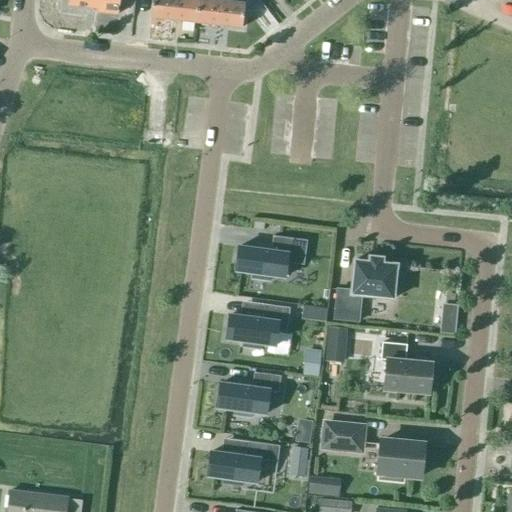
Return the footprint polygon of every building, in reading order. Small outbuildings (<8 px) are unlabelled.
[(67,0),(67,6),(94,9),(94,0),(67,0)] [(119,0),(94,0),(94,9),(96,9),(96,12),(118,14),(119,0)] [(151,0),(149,18),(173,20),(174,0),(151,0)] [(174,0),(173,20),(195,23),(197,0),(174,0)] [(213,0),(213,1),(206,0),(197,0),(195,23),(218,25),(220,0),(213,0)] [(220,0),(218,25),(241,28),(244,4),(228,2),(227,0),(220,0)] [(252,232),(262,233),(263,226),(253,225),(252,232)] [(256,254),(238,252),(234,276),(252,279),(251,284),(269,286),(270,281),(284,283),(286,268),(303,270),(306,246),(274,241),(273,251),(256,248),(256,254)] [(336,290),(333,319),(357,322),(360,296),(389,299),(392,300),(392,296),(392,292),(397,292),(399,273),(394,273),(395,268),(396,265),(353,261),(352,264),(353,264),(350,291),(336,290)] [(302,306),(300,318),(325,322),(326,309),(302,306)] [(272,315),(262,314),(261,323),(246,322),(246,327),(228,325),(224,349),(242,352),(242,357),(259,360),(260,354),(274,356),(277,332),(286,334),(288,317),(278,316),(272,315)] [(324,362),(342,363),(346,329),(327,327),(324,362)] [(350,351),(349,354),(368,356),(369,341),(351,339),(350,351)] [(405,358),(406,345),(381,343),(380,360),(386,360),(383,390),(428,394),(431,364),(408,362),(405,358)] [(243,387),(219,383),(216,407),(234,410),(233,415),(250,417),(250,412),(265,414),(268,391),(277,392),(280,376),(254,373),(253,373),(255,374),(254,383),(242,382),(244,383),(243,387)] [(286,433),(300,436),(303,417),(288,414),(286,433)] [(362,455),(365,425),(321,421),(318,451),(362,455)] [(234,455),(209,452),(206,476),(224,479),(224,483),(240,486),(241,481),(256,483),(259,460),(277,462),(279,446),(270,445),(270,444),(244,441),(244,442),(246,442),(245,452),(232,450),(232,451),(234,451),(234,455)] [(379,441),(376,473),(380,473),(379,480),(401,482),(402,475),(420,477),(423,445),(379,441)] [(303,478),(307,449),(291,447),(287,476),(303,478)] [(66,500),(66,499),(9,492),(6,511),(79,511),(81,501),(66,500)] [(319,499),(318,510),(340,511),(349,511),(350,502),(319,499)]
